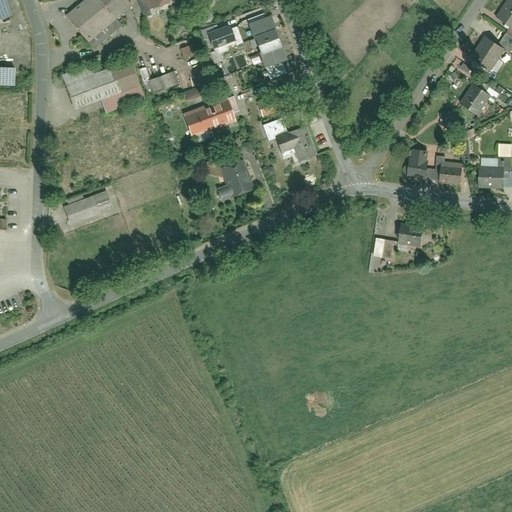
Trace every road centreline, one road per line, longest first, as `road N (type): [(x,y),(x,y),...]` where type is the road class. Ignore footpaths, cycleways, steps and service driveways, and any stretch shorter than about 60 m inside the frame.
road 1 (residential): [(56,320),(355,185)]
road 2 (unclassified): [(26,0),(41,41),(39,281),(56,320)]
road 3 (residential): [(355,185),(483,0)]
road 4 (residential): [(283,0),(355,185)]
road 5 (unclassified): [(355,185),(511,210)]
